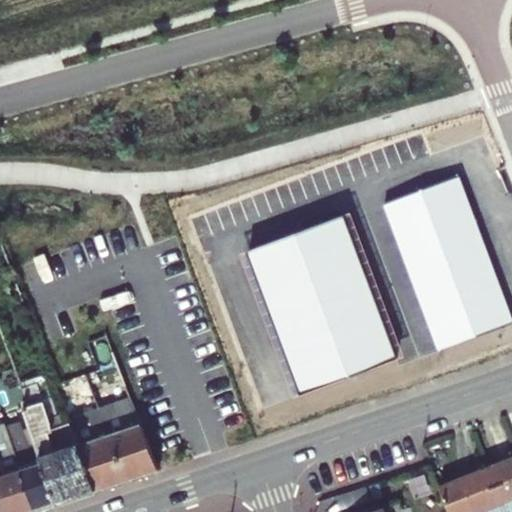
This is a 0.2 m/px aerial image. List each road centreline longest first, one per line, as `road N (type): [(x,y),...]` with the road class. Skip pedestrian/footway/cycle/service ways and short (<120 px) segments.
road 1 (residential): [(377,0),(0,103)]
road 2 (secondary): [(260,463),(511,377)]
road 3 (secondary): [(114,511),(260,463)]
road 4 (residential): [(470,0),(511,115)]
